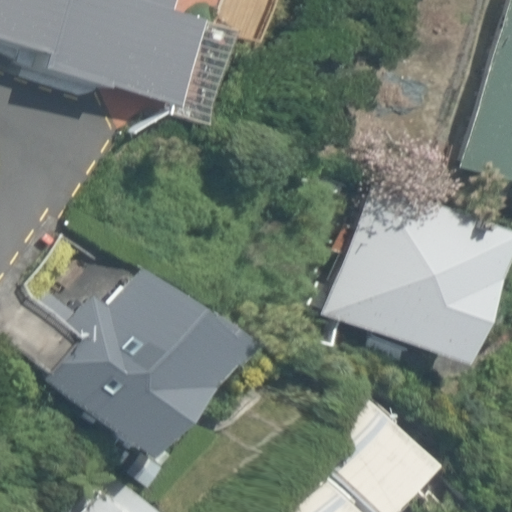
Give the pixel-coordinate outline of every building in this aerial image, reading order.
[(0,0),(0,49),(33,59),(28,74),(98,94),(100,89),(171,112),(197,24),(163,14),(167,0),(0,0)] [(268,0),(211,0),(202,24),(253,42),(268,0)] [(511,0),(487,0),(441,170),(511,189),(511,0)] [(488,221),(350,172),(295,310),(437,359),(488,221)] [(224,341),(133,253),(27,357),(126,445),(224,341)] [(342,511),(407,454),(351,396),(273,467),(294,487),(316,511),(342,511)] [(147,511),(98,457),(35,511),(147,511)] [(316,511),(294,487),(265,511),(316,511)]
